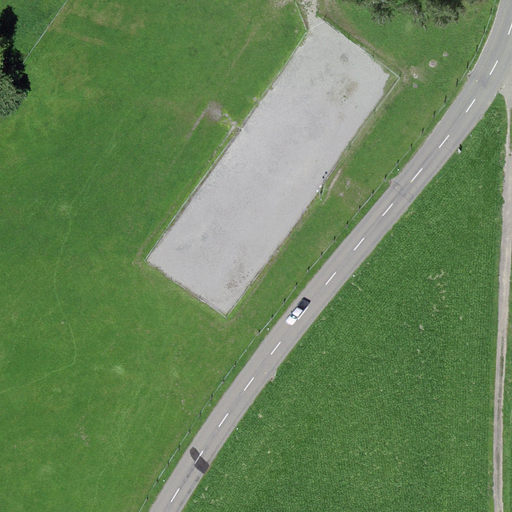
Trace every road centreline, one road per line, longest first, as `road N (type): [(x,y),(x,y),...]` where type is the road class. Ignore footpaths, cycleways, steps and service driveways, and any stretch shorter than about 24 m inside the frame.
road 1 (tertiary): [(167,511),(246,390),(476,100),(511,27)]
road 2 (track): [(511,251),(501,511)]
